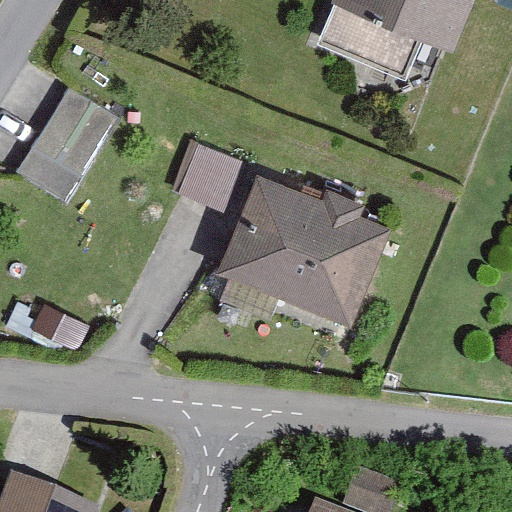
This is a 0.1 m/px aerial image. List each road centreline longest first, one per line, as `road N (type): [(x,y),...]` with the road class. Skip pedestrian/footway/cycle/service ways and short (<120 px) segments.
road 1 (residential): [(511,445),(230,416)]
road 2 (residential): [(230,416),(0,378)]
